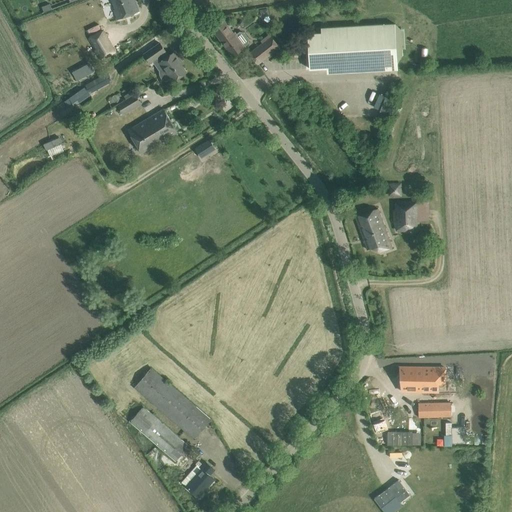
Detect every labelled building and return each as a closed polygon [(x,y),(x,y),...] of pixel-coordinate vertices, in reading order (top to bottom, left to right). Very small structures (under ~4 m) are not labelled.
[(134,0),(110,0),(118,20),(139,12),(134,0)] [(49,5),(42,7),(44,13),(51,10),(49,5)] [(236,35),(236,34),(234,35),(224,21),(212,29),(232,56),(245,46),(248,43),(248,39),(244,33),(240,32),(236,35)] [(395,24),(316,28),(316,33),(308,33),(310,69),(397,65),(395,24)] [(88,39),(101,61),(115,53),(103,31),(88,39)] [(279,47),(274,41),(268,46),(264,42),(249,54),(258,64),(279,47)] [(157,63),(172,82),(186,72),(181,65),(183,64),(174,52),(168,56),(165,52),(166,52),(160,43),(144,55),(150,64),(157,59),(159,62),(157,63)] [(89,62),(72,72),(77,81),(95,71),(89,62)] [(104,75),(85,85),(89,94),(108,83),(104,75)] [(225,98),(219,90),(210,96),(216,104),(225,98)] [(119,105),(124,113),(141,103),(136,94),(119,105)] [(150,117),(164,140),(178,132),(164,109),(150,117)] [(164,140),(150,117),(127,130),(141,154),(164,140)] [(207,154),(205,151),(213,146),(210,141),(196,149),(201,157),(207,154)] [(390,185),(391,195),(402,195),(401,184),(390,185)] [(418,212),(418,201),(396,202),(396,210),(394,210),(394,212),(418,212)] [(362,236),(385,228),(378,208),(355,217),(362,236)] [(418,222),(418,212),(394,212),(394,222),(418,222)] [(362,236),(367,250),(376,247),(379,253),(392,248),(385,228),(362,236)] [(399,367),(399,363),(386,364),(386,375),(400,375),(401,391),(439,391),(439,382),(445,382),(445,377),(453,377),(453,368),(399,367)] [(209,422),(211,420),(151,367),(134,388),(194,440),(206,426),(209,429),(213,424),(209,422)] [(383,382),(366,392),(382,417),(399,407),(383,382)] [(451,416),(451,403),(418,404),(418,417),(451,416)] [(145,406),(128,421),(175,461),(189,446),(145,406)] [(210,475),(215,470),(204,461),(199,466),(202,469),(186,486),(198,497),(214,479),(210,475)]
